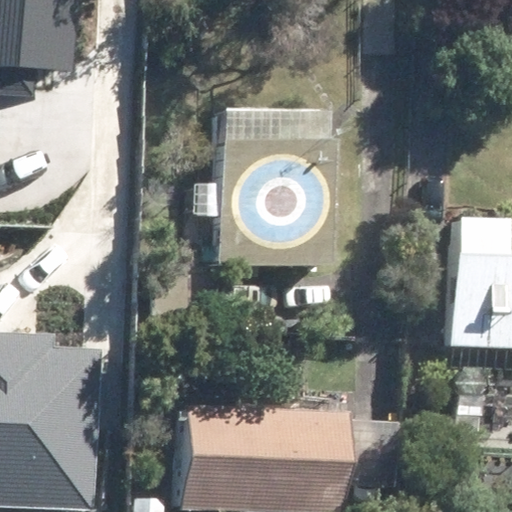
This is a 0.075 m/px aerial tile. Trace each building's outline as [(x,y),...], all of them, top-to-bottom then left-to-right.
[(0,0),(0,94),(37,97),(39,68),(74,71),(79,0),(0,0)] [(326,263),(330,109),(221,104),(216,259),(326,263)] [(511,250),(455,249),(450,363),(511,365),(511,250)] [(0,508),(46,511),(88,511),(101,349),(56,345),(57,336),(0,331),(0,508)] [(456,395),(453,434),(478,436),(481,397),(456,395)] [(343,511),(346,411),(186,405),(183,507),(311,511),(343,511)] [(133,496),(133,511),(163,511),(164,497),(133,496)]
